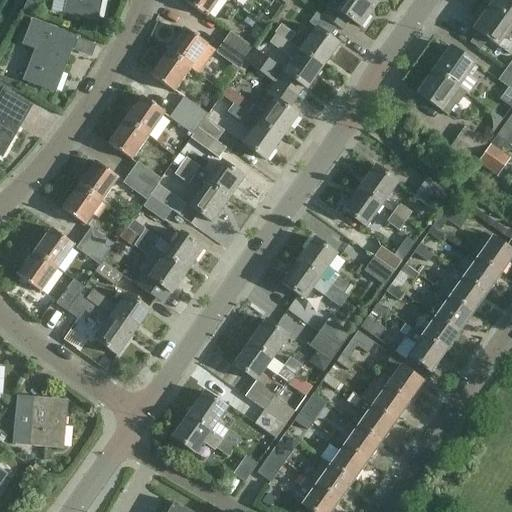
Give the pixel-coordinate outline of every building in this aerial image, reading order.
[(95,17),(98,0),(67,0),(65,11),(95,17)] [(218,0),(181,0),(182,0),(206,17),(218,0)] [(367,0),(344,0),(337,10),(332,7),(324,19),(342,32),(350,20),(360,27),(375,5),(367,0)] [(511,0),(493,0),(489,6),(511,21),(511,0)] [(511,25),(511,21),(489,6),(473,29),(509,55),(511,51),(511,42),(504,37),(511,25)] [(53,91),(73,38),(32,22),(23,43),(36,48),(24,79),(53,91)] [(279,25),(274,33),(289,44),(299,51),(321,67),(337,44),(315,28),(299,51),(288,43),(294,36),(279,25)] [(182,28),(165,52),(188,70),(196,75),(213,51),(182,28)] [(229,32),(221,44),(245,61),(253,50),(229,32)] [(289,44),(274,33),(268,41),(283,52),(282,52),(293,59),(283,74),(305,90),(321,67),(299,51),(289,44)] [(245,61),(221,44),(214,53),(238,70),(243,63),(245,61)] [(449,47),(433,70),(457,88),(474,64),(449,47)] [(253,50),(245,61),(243,63),(271,83),(279,70),(253,51),(253,50)] [(188,70),(165,52),(148,75),(172,92),(188,70)] [(465,93),(457,88),(433,70),(416,94),(447,115),(455,104),(457,105),(465,93)] [(511,74),(505,70),(498,80),(511,90),(511,74)] [(221,96),(233,104),(247,114),(258,122),(280,139),(296,116),(286,109),(294,98),(274,83),(266,95),(273,100),(263,115),(226,88),(221,96)] [(0,154),(1,155),(29,106),(0,89),(0,154)] [(140,97),(124,120),(148,137),(164,113),(140,97)] [(206,115),(182,98),(176,108),(199,125),(204,118),(206,115)] [(247,114),(233,104),(227,112),(241,122),(247,114)] [(199,125),(176,108),(168,119),(191,135),(189,138),(197,128),(199,125)] [(511,117),(510,117),(496,137),(506,144),(507,143),(510,146),(511,143),(511,117)] [(204,118),(199,125),(197,128),(215,142),(225,149),(225,148),(215,141),(223,131),(204,118)] [(148,137),(124,120),(107,144),(130,161),(148,137)] [(280,139),(258,122),(242,144),(265,161),(280,139)] [(464,127),(456,138),(449,148),(471,163),(485,143),(464,127)] [(215,142),(197,128),(189,138),(218,158),(225,149),(215,142)] [(496,137),(482,157),(478,163),(498,176),(510,159),(501,152),(506,144),(496,137)] [(184,159),(179,166),(193,176),(204,184),(227,201),(243,178),(220,162),(209,176),(184,159)] [(93,162),(76,185),(100,202),(117,179),(93,162)] [(136,163),(129,173),(152,190),(156,185),(160,180),(136,163)] [(193,176),(179,166),(173,175),(187,185),(193,176)] [(375,166),(358,190),(380,205),(397,182),(375,166)] [(152,190),(129,173),(121,184),(145,200),(149,195),(152,190)] [(436,212),(450,192),(431,179),(417,198),(436,212)] [(227,201),(204,184),(188,207),(211,223),(227,201)] [(100,202),(76,185),(60,209),(84,225),(100,202)] [(171,210),(178,215),(185,205),(156,185),(152,190),(149,195),(150,196),(171,210)] [(380,205),(358,190),(343,211),(365,227),(380,205)] [(163,221),(170,211),(171,210),(150,196),(142,207),(163,221)] [(399,203),(392,213),(404,222),(411,212),(399,203)] [(466,219),(446,205),(432,226),(439,231),(446,220),(459,229),(466,219)] [(404,222),(392,213),(386,221),(398,230),(404,222)] [(432,226),(427,233),(440,242),(445,235),(439,231),(432,226)] [(49,228),(32,253),(56,269),(73,245),(49,228)] [(113,245),(90,228),(82,238),(106,255),(113,245)] [(144,229),(138,238),(186,271),(202,248),(179,232),(169,247),(144,229)] [(511,251),(492,237),(477,258),(500,275),(511,258),(511,251)] [(106,255),(82,238),(75,248),(99,265),(102,261),(106,255)] [(186,271),(138,238),(132,246),(146,256),(143,259),(154,267),(148,276),(140,271),(132,283),(153,298),(161,287),(170,294),(186,271)] [(313,238),(297,261),(320,277),(325,269),(335,255),(313,238)] [(418,245),(413,252),(426,261),(431,254),(418,245)] [(372,257),(393,272),(401,261),(384,249),(376,260),(372,257)] [(56,269),(32,253),(16,276),(40,292),(56,269)] [(393,272),(372,257),(363,270),(384,285),(393,272)] [(477,258),(463,277),(487,294),(500,275),(477,258)] [(99,265),(99,266),(94,272),(114,287),(122,276),(102,261),(99,265)] [(297,261),(281,283),(304,299),(312,287),(324,296),(339,307),(347,296),(343,294),(332,285),(320,277),(297,261)] [(404,264),(399,271),(412,280),(417,273),(404,264)] [(457,286),(449,297),(472,314),(487,294),(463,277),(463,278),(453,271),(447,279),(457,286)] [(337,277),(332,285),(343,294),(349,285),(337,277)] [(83,288),(72,280),(55,303),(66,311),(78,294),(83,288)] [(390,284),(385,291),(398,300),(403,293),(390,284)] [(443,306),(435,317),(458,334),(472,314),(449,297),(439,290),(433,299),(443,306)] [(91,291),(85,299),(109,317),(132,333),(148,311),(125,295),(115,308),(91,291)] [(109,317),(85,299),(78,294),(66,311),(78,320),(84,311),(93,318),(92,319),(102,327),(94,339),(116,355),(132,333),(109,317)] [(376,304),(371,311),(384,320),(389,313),(376,304)] [(377,339),(384,329),(367,317),(360,327),(377,339)] [(410,329),(444,353),(458,334),(435,317),(421,336),(410,329)] [(265,320),(249,342),(271,359),(287,336),(265,320)] [(328,320),(318,334),(339,349),(349,335),(328,320)] [(444,353),(410,329),(404,338),(415,345),(407,356),(430,373),(444,353)] [(367,354),(374,344),(357,331),(340,355),(347,360),(356,347),(367,354)] [(339,349),(318,334),(308,347),(329,362),(339,349)] [(249,342),(233,365),(255,381),(265,368),(276,376),(283,367),(271,359),(249,342)] [(354,365),(347,360),(340,355),(335,361),(350,371),(354,365)] [(289,358),(283,367),(295,375),(301,366),(289,358)] [(393,376),(385,386),(409,403),(423,383),(389,358),(382,368),(393,376)] [(283,367),(276,376),(288,384),(294,375),(295,375),(283,367)] [(326,374),(321,381),(335,390),(340,383),(326,374)] [(294,375),(288,384),(305,396),(311,387),(294,375)] [(363,399),(362,400),(395,423),(409,403),(385,386),(374,378),(360,398),(363,399)] [(203,392),(187,415),(210,431),(221,439),(228,430),(216,422),(226,408),(203,392)] [(312,394),(307,401),(320,410),(325,403),(312,394)] [(273,396),(263,411),(284,426),(294,411),(273,396)] [(60,446),(64,412),(52,411),(52,402),(18,399),(14,442),(60,446)] [(364,415),(357,426),(380,443),(395,423),(362,400),(356,409),(364,415)] [(284,426),(263,411),(254,423),(275,438),(284,426)] [(298,413),(293,421),(307,431),(312,423),(298,413)] [(187,415),(171,437),(194,454),(202,443),(213,451),(215,448),(221,439),(210,431),(187,415)] [(357,426),(343,445),(367,462),(380,443),(357,426)] [(228,430),(221,439),(228,444),(234,448),(240,439),(228,431),(228,430)] [(285,433),(270,453),(284,462),(298,442),(285,433)] [(221,439),(215,448),(227,457),(234,448),(228,444),(221,439)] [(329,445),(320,458),(353,481),(367,462),(343,445),(339,452),(329,445)] [(284,462),(270,453),(256,472),(270,482),(284,462)] [(244,482),(257,464),(245,456),(232,474),(244,482)] [(306,477),(305,478),(315,485),(338,502),(353,481),(320,458),(323,460),(309,480),(306,477)] [(315,485),(305,478),(299,487),(309,494),(301,505),(311,511),(330,511),(338,502),(315,485)] [(190,511),(173,502),(172,503),(177,506),(173,511),(190,511)]
